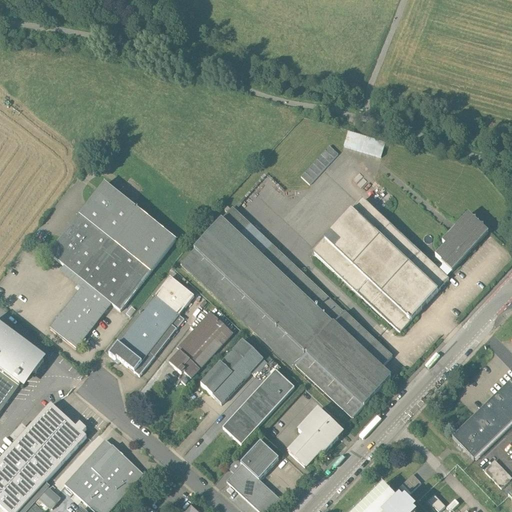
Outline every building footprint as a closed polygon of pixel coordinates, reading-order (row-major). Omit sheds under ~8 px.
[(348,134),(344,148),(381,159),(385,145),(348,134)] [(310,187),(338,156),(329,148),(301,179),(310,187)] [(86,285),(50,330),(76,350),(112,305),(120,312),(176,242),(105,186),(49,256),(86,285)] [(362,202),(314,254),(400,334),(449,282),(446,279),(439,273),(362,202)] [(232,210),(181,266),(293,369),(295,367),(353,420),(391,379),(381,370),(392,358),(232,210)] [(446,247),(436,258),(443,264),(443,268),(439,273),(446,279),(452,273),(488,234),(468,216),(443,244),(446,247)] [(141,316),(109,356),(115,360),(114,361),(114,363),(117,365),(119,365),(120,362),(139,377),(184,321),(179,317),(194,298),(170,279),(141,316),(140,315),(140,316),(141,316)] [(180,353),(169,364),(182,375),(184,373),(191,380),(232,335),(214,318),(181,354),(180,353)] [(0,326),(0,413),(20,386),(25,390),(46,360),(9,333),(11,330),(3,324),(1,327),(0,326)] [(243,342),(201,387),(221,406),(251,374),(255,378),(267,365),(243,342)] [(276,373),(223,430),(241,447),(294,390),(276,373)] [(511,386),(510,384),(453,439),(474,461),(511,424),(511,386)] [(50,488),(46,484),(87,439),(83,435),(86,431),(80,425),(76,429),(51,406),(0,462),(0,511),(27,511),(34,505),(39,500),(49,488),(50,488)] [(304,437),(288,454),(304,469),(315,457),(317,458),(322,454),(324,456),(339,439),(337,438),(341,433),(318,412),(298,433),(304,437)] [(106,442),(65,487),(75,496),(71,500),(78,507),(82,502),(91,511),(92,511),(110,511),(143,476),(106,442)] [(241,465),(259,482),(279,461),(260,444),(241,465)] [(271,511),(281,502),(259,482),(241,465),(237,461),(228,470),(234,476),(227,484),(257,511),(271,511)] [(511,479),(495,462),(484,472),(501,490),(511,480),(511,479)] [(421,485),(413,476),(399,489),(408,498),(421,485)] [(411,511),(414,510),(407,502),(404,505),(398,499),(396,501),(382,486),(355,511),(411,511)] [(49,488),(39,500),(52,511),(63,500),(49,488)] [(452,511),(459,505),(455,501),(446,510),(448,511),(452,511)]
